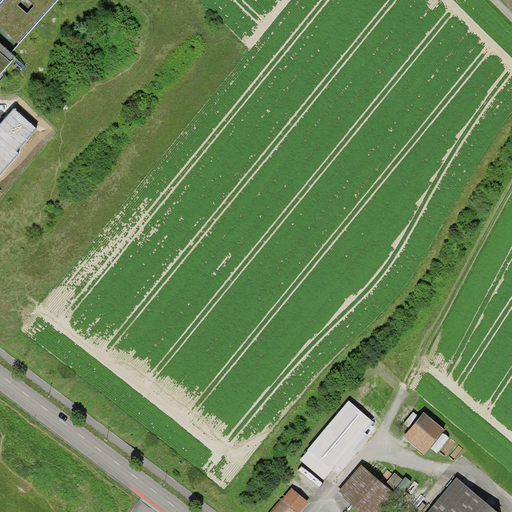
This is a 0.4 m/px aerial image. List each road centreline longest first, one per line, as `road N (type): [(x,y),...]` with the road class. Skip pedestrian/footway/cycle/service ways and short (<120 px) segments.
road 1 (track): [(511,189),(379,445)]
road 2 (tertiary): [(0,374),(182,511)]
